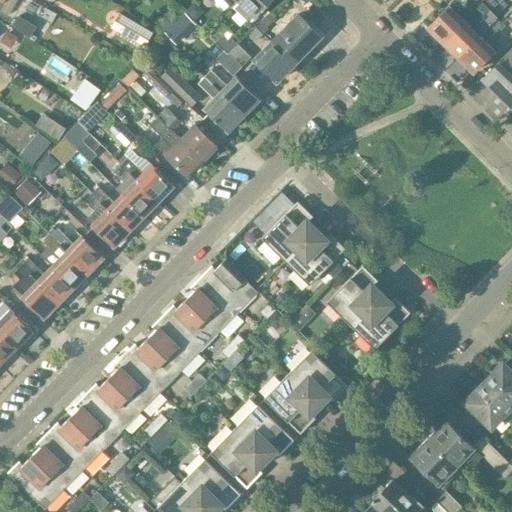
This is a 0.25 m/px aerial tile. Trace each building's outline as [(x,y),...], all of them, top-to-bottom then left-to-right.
[(240,0),(233,8),(247,22),(250,21),(251,22),(263,10),(266,8),(265,8),(272,0),(240,0)] [(465,21),(456,12),(468,0),(453,0),(428,27),(443,42),(465,21)] [(501,0),(489,0),(488,2),(499,12),(506,5),(501,0)] [(194,3),(186,11),(194,20),(199,14),(199,9),(194,3)] [(458,57),(497,18),(489,10),(481,18),(483,19),(473,30),(465,21),(443,42),(458,57)] [(145,48),(154,32),(120,13),(111,28),(145,48)] [(314,46),(325,35),(315,25),(313,27),(300,14),(272,43),(293,64),(313,44),(314,46)] [(193,21),(187,15),(177,26),(183,32),(193,21)] [(37,29),(19,18),(13,28),(31,38),(37,29)] [(494,50),(488,45),(506,27),(497,18),(458,57),(473,71),(494,50)] [(255,27),(247,34),(255,41),(262,34),(255,27)] [(227,52),(236,42),(230,37),(227,40),(222,35),(216,41),(227,52)] [(293,64),(272,43),(254,61),(276,82),(293,64)] [(250,57),(237,44),(227,53),(240,66),(250,57)] [(511,47),(481,79),(511,109),(511,107),(511,47)] [(240,66),(227,53),(226,54),(222,50),(215,58),(231,75),(240,66)] [(149,68),(142,75),(164,96),(171,89),(149,68)] [(200,96),(172,68),(162,77),(191,105),(200,96)] [(260,99),(237,76),(227,86),(211,70),(205,77),(243,115),(260,99)] [(127,88),(138,77),(131,71),(121,82),(127,88)] [(243,115),(205,77),(199,83),(215,99),(205,109),(227,131),(243,115)] [(106,110),(125,91),(119,86),(100,104),(106,110)] [(184,102),(177,110),(190,123),(198,116),(184,102)] [(166,109),(158,117),(164,123),(202,160),(216,145),(195,124),(187,132),(179,123),(180,122),(172,115),(166,109)] [(202,160),(164,123),(158,117),(151,124),(164,138),(156,146),(186,176),(202,160)] [(134,137),(117,120),(109,128),(126,145),(134,137)] [(86,138),(77,130),(69,138),(78,146),(86,138)] [(32,166),(50,143),(39,134),(21,157),(32,166)] [(173,186),(152,165),(144,173),(125,154),(118,161),(121,164),(158,201),(173,186)] [(45,182),(61,166),(51,157),(35,173),(45,182)] [(77,162),(69,170),(78,179),(85,171),(77,162)] [(158,201),(121,164),(114,171),(130,187),(122,195),(144,216),(158,201)] [(0,177),(12,187),(20,176),(8,166),(0,176),(0,177)] [(40,194),(27,181),(16,193),(28,206),(40,194)] [(144,216),(122,195),(115,203),(99,187),(92,194),(129,231),(144,216)] [(129,231),(92,194),(85,201),(101,217),(93,225),(114,246),(129,231)] [(0,212),(7,219),(20,206),(9,196),(0,205),(0,212)] [(286,261),(317,229),(308,221),(313,216),(297,201),(262,237),(286,261)] [(103,258),(82,236),(74,245),(57,229),(51,236),(88,273),(103,258)] [(310,284),(345,248),(330,233),(325,237),(317,229),(286,261),(310,284)] [(88,273),(51,236),(44,243),(60,259),(52,267),(74,287),(88,273)] [(74,287),(52,267),(45,274),(28,258),(21,266),(59,302),(74,287)] [(258,292),(225,259),(215,269),(211,265),(200,276),(238,313),(258,292)] [(351,325),(382,293),(373,285),(378,280),(362,265),(327,301),(351,325)] [(59,302),(21,266),(15,272),(21,278),(13,286),(23,296),(44,317),(59,302)] [(238,313),(200,276),(190,287),(194,291),(185,299),(219,332),(238,313)] [(375,348),(410,312),(395,297),(390,301),(382,293),(351,325),(375,348)] [(219,332),(185,299),(177,308),(173,304),(162,315),(199,352),(219,332)] [(34,332),(3,301),(0,304),(0,332),(17,349),(34,332)] [(267,318),(276,310),(269,303),(260,311),(267,318)] [(284,320),(275,312),(267,321),(271,325),(280,325),(284,320)] [(199,352),(162,315),(151,326),(155,330),(147,338),(180,371),(199,352)] [(17,349),(0,332),(0,365),(0,366),(17,349)] [(236,350),(245,341),(238,334),(229,343),(236,350)] [(180,371),(147,338),(139,347),(135,343),(123,354),(161,391),(180,371)] [(228,358),(236,350),(229,343),(221,351),(228,358)] [(347,385),(311,350),(288,374),(319,405),(328,397),(332,401),(347,385)] [(161,391),(123,354),(113,365),(117,369),(108,378),(141,411),(161,391)] [(511,373),(503,365),(486,383),(511,409),(511,373)] [(198,389),(206,380),(199,373),(191,382),(198,389)] [(319,405),(288,374),(264,398),(300,433),(315,418),(311,414),(319,405)] [(141,411),(108,378),(100,386),(96,382),(85,394),(122,430),(141,411)] [(190,397),(198,389),(191,382),(183,390),(190,397)] [(511,415),(511,409),(486,383),(467,402),(492,426),(503,415),(508,420),(511,415)] [(122,430),(85,394),(74,404),(78,408),(69,417),(103,450),(122,430)] [(294,440),(258,404),(234,428),(266,459),(274,451),(279,455),(294,440)] [(159,428),(167,420),(161,413),(152,421),(159,428)] [(103,450),(69,417),(61,425),(57,421),(46,433),(84,469),(103,450)] [(151,437),(159,428),(152,421),(144,430),(151,437)] [(163,427),(160,430),(171,441),(179,432),(168,422),(163,427)] [(511,473),(511,467),(492,447),(492,446),(483,437),(473,447),(448,423),(431,440),(456,465),(466,454),(476,464),(483,457),(506,480),(511,473)] [(266,459),(234,428),(211,452),(247,488),(262,472),(258,468),(266,459)] [(84,469),(46,433),(36,443),(40,447),(31,456),(64,489),(84,469)] [(456,465),(431,440),(413,458),(443,487),(449,480),(445,476),(456,465)] [(121,467),(129,459),(122,452),(114,460),(121,467)] [(64,489),(31,456),(23,464),(19,460),(7,472),(45,509),(64,489)] [(240,494),(204,459),(181,482),(210,511),(214,511),(221,505),(225,510),(240,494)] [(112,476),(121,467),(114,460),(105,469),(112,476)] [(210,511),(181,482),(175,477),(151,501),(162,511),(210,511)] [(427,511),(413,498),(410,500),(391,481),(372,500),(384,511),(427,511)] [(82,506),(91,498),(84,491),(75,499),(82,506)] [(454,511),(461,506),(447,492),(438,501),(448,511),(454,511)] [(71,511),(76,511),(82,506),(75,499),(67,508),(71,511)] [(448,511),(438,501),(431,508),(433,511),(448,511)]
